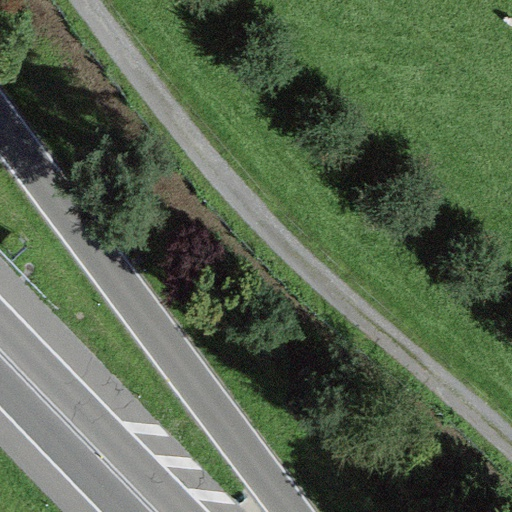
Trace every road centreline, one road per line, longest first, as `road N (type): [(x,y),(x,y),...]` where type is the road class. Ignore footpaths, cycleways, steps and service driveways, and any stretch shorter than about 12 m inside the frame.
road 1 (track): [(126,0),(275,193),(511,417)]
road 2 (trunk): [(294,511),(0,121)]
road 3 (trunk): [(0,348),(155,511)]
